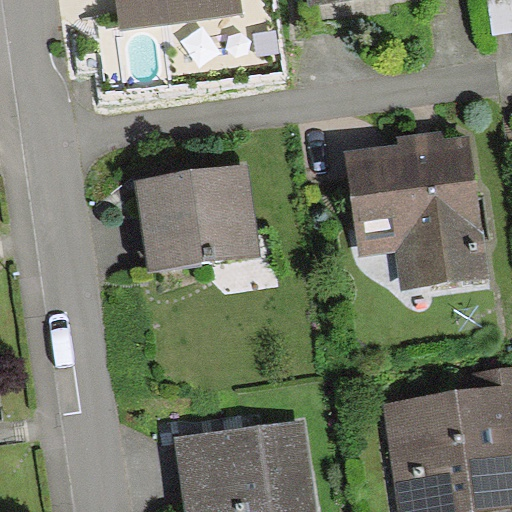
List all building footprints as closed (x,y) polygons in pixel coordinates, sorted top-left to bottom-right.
[(125,0),(128,20),(245,5),(244,0),(125,0)] [(406,278),(489,269),(474,134),(353,147),(364,243),(401,239),(406,278)] [(146,172),(155,260),(261,249),(251,161),(146,172)] [(508,498),(511,497),(511,366),(489,369),(491,385),(392,397),(406,510),(508,498)] [(179,431),(190,511),(317,511),(304,413),(179,431)]
